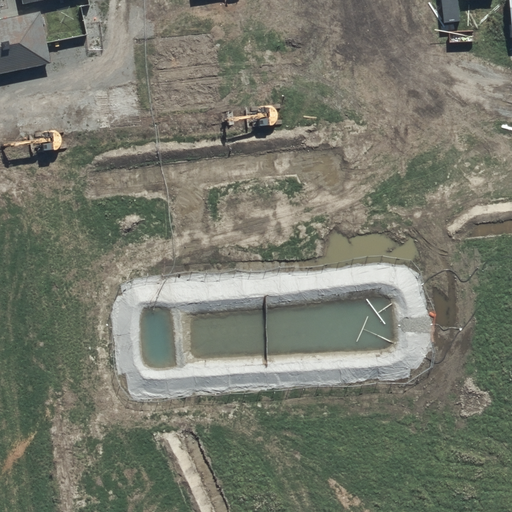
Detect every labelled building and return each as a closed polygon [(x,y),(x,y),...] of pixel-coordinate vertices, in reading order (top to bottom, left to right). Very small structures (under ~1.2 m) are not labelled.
[(21,0),(24,10),(66,0),(21,0)] [(473,0),(455,1),(457,38),(476,37),(473,0)] [(508,0),(491,0),(494,37),(510,36),(508,0)] [(43,17),(0,25),(0,79),(53,69),(43,17)] [(175,57),(150,59),(155,113),(222,108),(217,43),(175,46),(175,57)] [(137,89),(105,92),(109,138),(141,135),(137,89)] [(95,96),(17,102),(20,144),(98,138),(95,96)]
